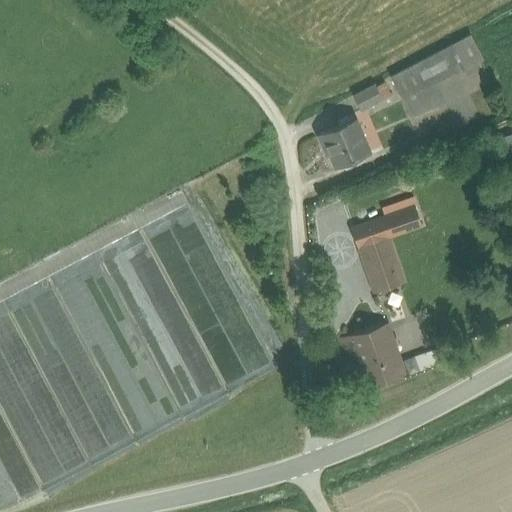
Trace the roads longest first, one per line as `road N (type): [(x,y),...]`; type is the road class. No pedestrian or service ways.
road 1 (track): [(153,0),(267,102),(281,127),(318,459)]
road 2 (tertiary): [(511,365),(305,465),(126,511)]
